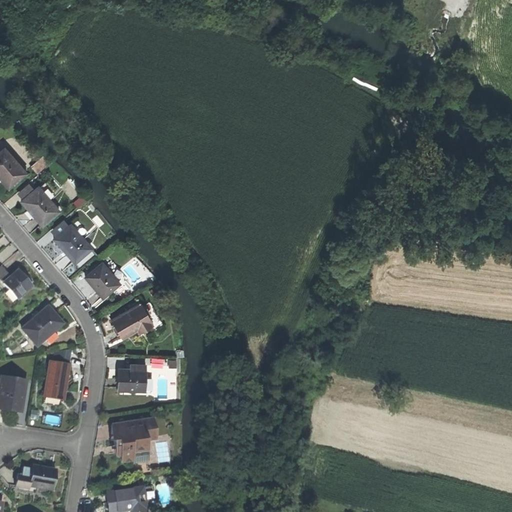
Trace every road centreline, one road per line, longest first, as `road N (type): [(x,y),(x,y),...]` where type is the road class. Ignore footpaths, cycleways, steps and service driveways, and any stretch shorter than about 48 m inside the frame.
road 1 (residential): [(84,447),(96,359),(91,328),(0,213)]
road 2 (track): [(261,344),(244,511)]
